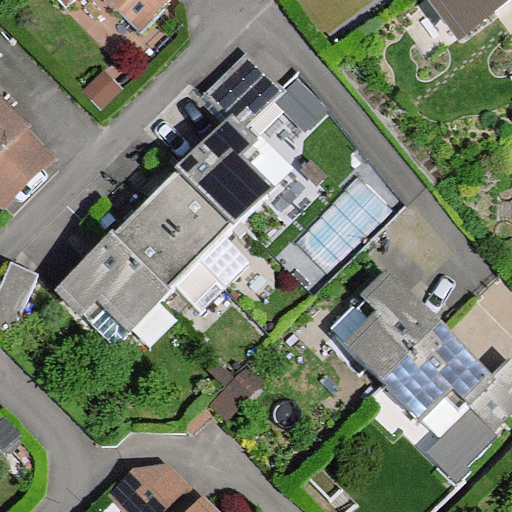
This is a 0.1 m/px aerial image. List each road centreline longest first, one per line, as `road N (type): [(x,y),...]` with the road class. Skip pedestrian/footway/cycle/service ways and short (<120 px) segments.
road 1 (residential): [(255,0),(0,258)]
road 2 (residential): [(0,375),(67,442),(75,474),(57,511)]
